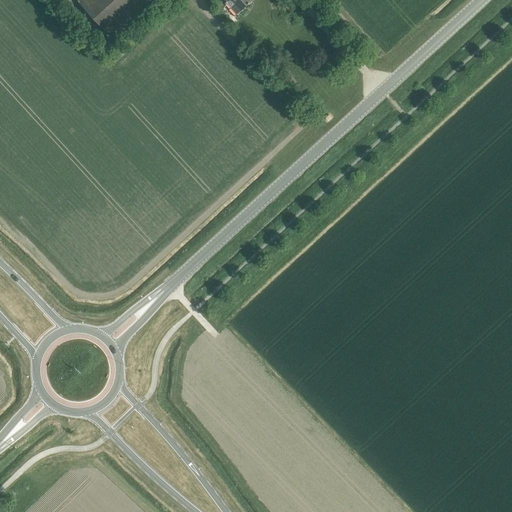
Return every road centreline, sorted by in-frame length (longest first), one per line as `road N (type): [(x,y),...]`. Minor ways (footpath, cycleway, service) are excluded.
road 1 (tertiary): [(144,307),(480,0)]
road 2 (secondary): [(226,511),(118,384)]
road 3 (secondary): [(90,411),(195,511)]
